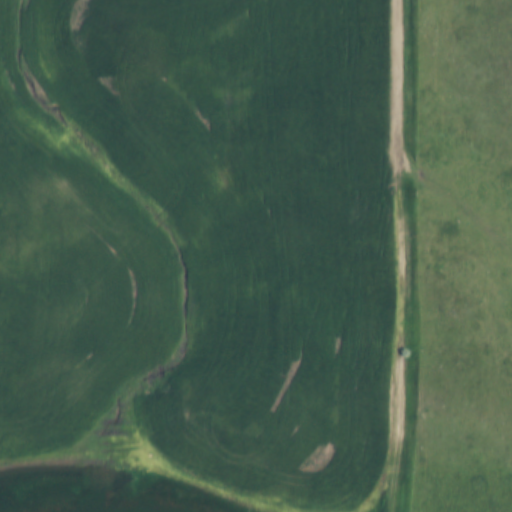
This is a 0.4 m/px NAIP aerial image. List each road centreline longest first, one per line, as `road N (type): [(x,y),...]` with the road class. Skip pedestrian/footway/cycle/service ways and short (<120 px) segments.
road 1 (track): [(397,511),(402,0)]
road 2 (track): [(403,167),(511,249)]
